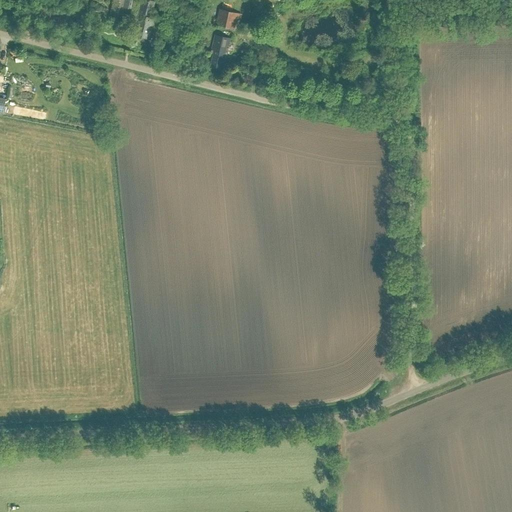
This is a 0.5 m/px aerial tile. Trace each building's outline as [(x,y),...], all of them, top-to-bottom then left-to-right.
[(131,8),(133,0),(112,0),(110,14),(121,16),(123,7),(131,8)] [(153,11),(156,1),(151,0),(141,0),(133,35),(147,39),(148,36),(150,36),(155,18),(150,17),(152,11),(153,11)] [(165,11),(168,0),(159,0),(157,8),(165,11)] [(236,29),(239,13),(219,9),(216,24),(236,29)] [(88,33),(89,21),(78,20),(77,32),(88,33)] [(223,69),(230,39),(214,35),(210,54),(213,54),(210,66),(223,69)]
